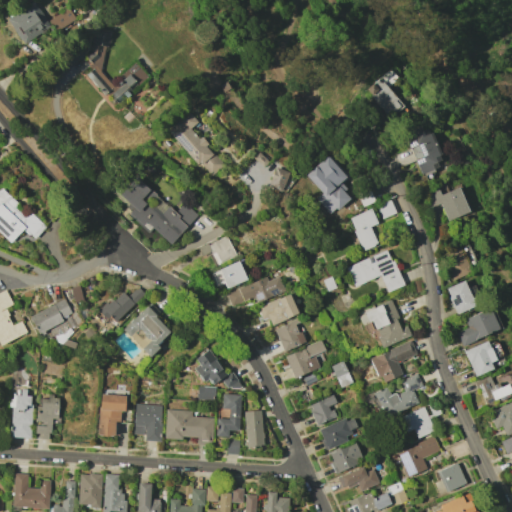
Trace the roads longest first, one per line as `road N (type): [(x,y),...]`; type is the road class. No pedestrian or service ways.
road 1 (residential): [(329,117),(372,140),(414,221),(446,365),(511,511)]
road 2 (residential): [(102,226),(132,260),(204,298),(255,361),(324,511)]
road 3 (residential): [(0,452),(306,472)]
road 4 (track): [(330,0),(382,32),(469,52),(511,142)]
road 5 (residential): [(0,121),(64,196),(102,226)]
road 6 (residential): [(82,186),(0,96)]
